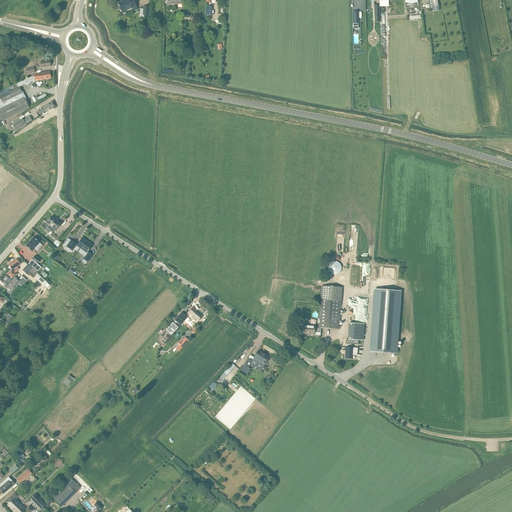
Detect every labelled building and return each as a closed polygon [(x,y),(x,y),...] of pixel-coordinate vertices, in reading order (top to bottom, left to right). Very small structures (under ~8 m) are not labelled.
[(118,3),(122,13),(126,12),(126,10),(132,8),(133,11),(137,10),(133,0),(122,0),(122,2),(118,3)] [(429,0),(420,0),(422,9),(430,8),(429,0)] [(429,0),(430,8),(431,11),(439,10),(437,0),(429,0)] [(140,17),(144,17),(144,16),(149,16),(149,7),(143,7),(143,9),(140,9),(140,17)] [(51,66),(49,60),(40,61),(41,68),(51,66)] [(0,117),(2,121),(29,108),(24,97),(22,93),(19,87),(24,84),(24,85),(26,84),(31,83),(31,82),(35,81),(51,78),(49,71),(37,73),(38,75),(34,75),(25,79),(16,84),(18,87),(9,91),(8,88),(0,92),(0,117)] [(41,116),(45,113),(54,107),(51,102),(41,108),(38,110),(41,116)] [(22,118),(12,125),(16,131),(32,120),(29,116),(23,120),(22,118)] [(46,222),(55,230),(60,224),(51,216),(46,222)] [(26,246),(32,251),(40,242),(33,237),(26,246)] [(77,251),(79,247),(81,249),(78,252),(85,257),(83,259),(88,262),(92,255),(88,252),(87,251),(92,245),(82,238),(78,244),(71,240),(66,247),(67,247),(66,248),(70,251),(71,250),(72,251),(74,249),(77,251)] [(35,255),(32,259),(32,260),(37,264),(40,260),(35,255)] [(9,265),(12,270),(20,264),(16,259),(9,265)] [(32,260),(28,264),(38,272),(41,268),(37,264),(32,260)] [(341,268),(341,267),(341,266),(340,265),(339,264),(337,263),(336,262),(335,262),(333,263),(332,263),(331,264),(330,265),(329,266),(329,267),(329,269),(329,270),(330,271),(331,273),(333,274),(334,274),(336,274),(337,274),(338,274),(339,273),(340,272),(341,271),(341,269),(341,268)] [(28,264),(22,270),(28,276),(29,275),(33,278),(38,272),(28,264)] [(7,277),(6,275),(3,279),(1,276),(0,276),(0,283),(4,287),(11,279),(10,279),(12,278),(15,274),(11,271),(8,275),(9,275),(7,277)] [(21,275),(18,279),(15,277),(5,288),(12,293),(19,285),(21,286),(26,280),(21,275)] [(35,279),(43,287),(47,283),(38,275),(35,279)] [(338,329),(340,308),(342,287),(321,285),(320,299),(318,327),(315,327),(315,326),(302,325),(302,334),(314,335),(314,332),(320,332),(321,328),(338,329)] [(370,352),(396,353),(400,291),(375,289),(370,352)] [(190,305),(184,312),(186,314),(188,316),(189,316),(187,318),(192,323),(194,321),(195,322),(198,319),(201,315),(194,309),(194,308),(190,305)] [(187,317),(182,312),(175,320),(180,325),(187,317)] [(9,315),(3,321),(7,324),(12,317),(9,315)] [(363,340),(364,324),(349,322),(348,339),(347,339),(346,343),(358,344),(358,340),(363,340)] [(173,323),(166,330),(171,334),(178,327),(173,323)] [(180,341),(177,345),(178,345),(181,348),(184,344),(188,340),(186,337),(181,342),(180,341)] [(341,338),(330,342),(332,348),(344,344),(341,338)] [(346,347),(345,358),(352,359),(353,353),(357,354),(357,348),(346,347)] [(264,364),(269,356),(258,349),(254,357),(250,355),(248,359),(247,358),(243,365),(244,365),(241,370),(247,374),(250,369),(248,367),(252,361),(263,367),(264,364)] [(68,386),(73,378),(69,375),(63,382),(68,386)] [(18,454),(15,457),(21,463),(24,460),(18,454)] [(60,459),(54,464),(57,468),(60,465),(61,466),(63,464),(62,463),(63,462),(62,462),(64,460),(62,458),(61,460),(60,459)] [(0,490),(3,494),(12,486),(10,483),(12,481),(8,477),(3,482),(5,484),(0,488),(0,490)] [(75,492),(68,485),(54,499),(61,507),(75,492)] [(26,508),(17,498),(20,495),(16,491),(4,502),(13,511),(29,511),(33,509),(29,505),(26,508)] [(40,510),(46,505),(39,498),(34,503),(40,510)]
